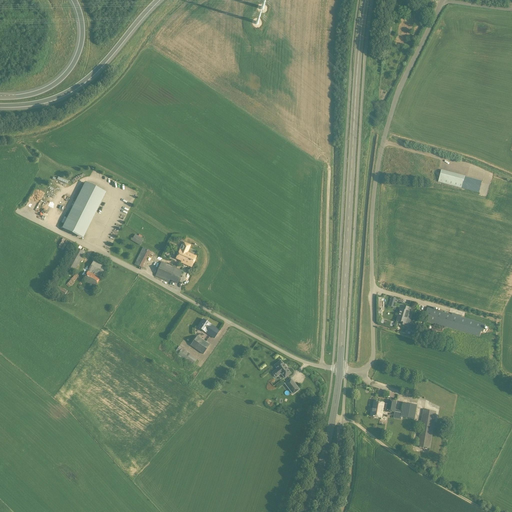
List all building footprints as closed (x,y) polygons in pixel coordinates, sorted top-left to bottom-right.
[(438,182),(462,188),(466,189),(479,193),(482,181),(465,177),(441,170),(438,182)] [(62,227),(80,237),(103,192),(85,183),(62,227)] [(135,234),(131,240),(139,246),(143,239),(135,234)] [(190,246),(184,243),(181,250),(180,250),(176,258),(187,263),(186,264),(191,266),(196,257),(187,253),(190,246)] [(150,251),(143,247),(134,264),(142,268),(150,251)] [(85,252),(76,248),(65,267),(74,272),(85,252)] [(94,259),(88,271),(83,280),(95,287),(100,278),(107,265),(94,259)] [(183,271),(161,261),(155,276),(169,282),(170,280),(177,283),(183,271)] [(55,291),(66,297),(69,292),(58,286),(55,291)] [(391,296),(388,306),(393,307),(396,298),(391,296)] [(401,306),(397,321),(405,324),(410,309),(401,306)] [(483,324),(461,318),(462,316),(452,313),(451,315),(428,308),(424,320),(480,336),(483,324)] [(206,333),(214,339),(219,330),(211,324),(203,319),(198,328),(206,333)] [(412,325),(410,331),(418,333),(419,327),(412,325)] [(197,336),(190,346),(203,354),(210,345),(197,336)] [(197,359),(178,346),(174,353),(177,355),(177,354),(193,365),(197,359)] [(291,374),(281,360),(274,365),(277,369),(272,373),(276,377),(281,374),(284,379),(291,374)] [(289,380),(284,384),(293,395),(298,391),(289,380)] [(381,418),(382,410),(386,411),(394,412),(393,418),(400,419),(398,433),(412,436),(417,405),(403,403),(402,411),(395,410),(397,402),(388,400),(388,404),(374,402),(373,411),(371,411),(370,416),(381,418)] [(430,449),(436,411),(423,409),(417,447),(430,449)]
